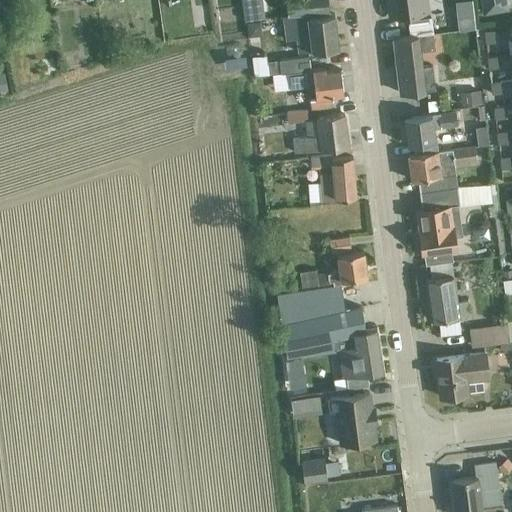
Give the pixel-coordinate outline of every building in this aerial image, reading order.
[(288,0),(290,15),(310,13),(330,10),(328,0),(288,0)] [(389,0),(392,17),(428,11),(426,0),(389,0)] [(508,9),(506,0),(481,0),(485,14),(508,9)] [(474,11),(457,12),(459,27),(475,26),(474,11)] [(250,12),(229,15),(231,25),(251,23),(250,12)] [(286,15),(286,16),(288,26),(289,40),(299,39),(301,52),(339,48),(336,14),(310,17),(310,13),(290,15),(286,15)] [(432,15),(410,18),(412,36),(434,33),(432,15)] [(125,19),(113,20),(113,28),(126,27),(125,19)] [(484,31),(486,43),(495,41),(494,30),(484,31)] [(432,89),(430,65),(423,66),(421,51),(436,49),(434,33),(412,36),(395,38),(402,93),(432,89)] [(237,67),(258,62),(255,50),(234,54),(237,67)] [(488,57),(489,68),(499,67),(498,55),(488,57)] [(267,61),(268,75),(282,74),(290,72),(312,70),(310,56),(280,59),(268,61),(267,61)] [(316,85),(318,97),(311,97),(312,108),(332,106),(331,95),(345,94),(341,68),(327,70),(326,68),(312,70),(290,72),(292,88),(316,85)] [(0,71),(0,89),(8,88),(5,71),(0,71)] [(490,80),(492,92),(501,90),(500,79),(490,80)] [(460,93),(462,107),(480,104),(478,91),(460,93)] [(437,100),(428,101),(429,111),(438,111),(437,100)] [(494,105),(495,116),(505,115),(503,104),(494,105)] [(308,110),(287,113),(288,122),(306,120),(308,136),(293,138),(295,152),(349,145),(345,112),(317,116),(317,119),(310,119),(308,110)] [(456,111),(405,117),(409,144),(415,143),(416,153),(409,154),(409,155),(474,147),(474,145),(439,150),(438,138),(436,138),(434,128),(458,125),(457,120),(456,111)] [(497,130),(498,142),(508,141),(506,129),(497,130)] [(474,147),(409,155),(412,179),(418,178),(419,192),(444,189),(441,164),(454,163),(476,160),(474,147)] [(309,183),(310,200),(356,197),(352,156),(332,158),(331,154),(310,157),(311,166),(333,163),(334,174),(320,175),(320,182),(309,183)] [(509,154),(501,155),(500,156),(501,167),(511,166),(509,154)] [(422,210),(417,211),(419,230),(421,239),(417,241),(418,250),(422,252),(423,254),(424,254),(426,265),(429,265),(451,262),(454,262),(452,250),(457,250),(455,235),(460,235),(463,234),(459,205),(491,202),(489,183),(457,187),(444,189),(419,192),(422,210)] [(331,252),(351,249),(349,236),(329,239),(331,252)] [(334,281),(334,284),(343,283),(343,281),(368,277),(365,251),(338,255),(340,269),(332,270),(332,272),(317,274),(316,269),(299,271),(301,285),(318,283),(334,281)] [(451,262),(429,265),(431,278),(453,276),(451,262)] [(511,268),(502,270),(503,279),(511,278),(511,268)] [(432,321),(471,315),(468,299),(457,301),(454,275),(453,276),(431,278),(426,279),(432,321)] [(511,278),(503,279),(505,292),(511,291),(511,278)] [(280,295),(279,295),(288,358),(290,358),(339,349),(343,376),(348,375),(350,388),(369,385),(367,373),(383,370),(376,328),(366,330),(362,307),(346,311),(342,284),(316,288),(280,295)] [(485,391),(483,373),(487,373),(485,352),(436,358),(441,396),(485,391)] [(369,392),(330,397),(332,411),(337,411),(342,444),(376,439),(373,423),(377,423),(375,407),(371,407),(369,392)] [(305,481),(328,478),(325,459),(302,462),(305,481)] [(498,466),(503,473),(511,467),(505,460),(498,466)] [(452,479),(455,511),(489,511),(504,510),(500,486),(499,487),(496,461),(473,464),(475,476),(452,479)]
